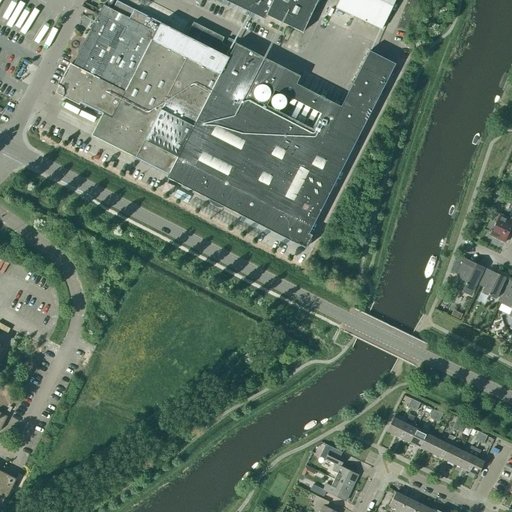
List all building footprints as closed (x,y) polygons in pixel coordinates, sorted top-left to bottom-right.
[(0,0),(0,22),(6,26),(9,21),(30,32),(27,38),(41,45),(54,20),(48,17),(47,20),(31,11),(33,7),(18,0),(0,0)] [(88,23),(97,0),(91,0),(83,21),(88,23)] [(317,0),(232,0),(302,33),(317,0)] [(381,30),(395,0),(339,0),(335,8),(381,30)] [(186,36),(116,1),(112,10),(103,5),(84,43),(83,43),(82,44),(81,45),(80,46),(79,46),(79,47),(78,48),(78,49),(78,51),(78,52),(78,53),(78,54),(72,65),(70,64),(59,85),(58,85),(57,85),(58,86),(55,93),(62,97),(61,98),(62,98),(62,97),(79,105),(80,103),(102,114),(91,136),(303,244),(395,65),(369,51),(340,107),(296,84),(299,77),(235,44),(236,42),(229,38),(226,44),(234,48),(233,49),(221,43),(224,38),(193,23),(186,36)] [(22,54),(28,40),(1,30),(0,33),(0,43),(4,45),(7,39),(12,40),(8,49),(22,54)] [(479,190),(484,193),(487,186),(482,184),(479,190)] [(511,228),(511,208),(511,209),(507,218),(499,215),(496,222),(497,223),(492,236),(505,242),(511,228)] [(483,268),(470,262),(464,259),(457,275),(463,277),(460,282),(462,283),(458,290),(469,295),(473,288),(474,288),(483,268)] [(493,273),(487,270),(480,285),(485,288),(483,292),(497,299),(506,278),(493,272),(493,273)] [(511,281),(510,281),(500,303),(511,308),(511,310),(510,315),(511,316),(511,281)] [(420,403),(415,401),(411,409),(416,412),(420,403)] [(442,414),(437,412),(434,420),(438,422),(442,414)] [(398,438),(405,423),(393,418),(386,433),(398,438)] [(398,438),(409,444),(416,429),(405,423),(398,438)] [(464,425),(460,423),(456,431),(461,433),(464,425)] [(416,429),(409,444),(420,449),(427,434),(416,429)] [(438,440),(427,434),(420,449),(431,455),(438,440)] [(482,434),(478,442),(483,444),(487,436),(482,434)] [(431,455),(442,460),(449,445),(450,445),(454,437),(449,435),(445,443),(438,440),(431,455)] [(317,450),(323,447),(320,442),(314,446),(317,450)] [(449,445),(442,460),(454,465),(461,450),(450,445),(449,445)] [(337,473),(334,480),(350,488),(353,481),(355,482),(358,475),(340,467),(344,459),(335,454),(329,451),(330,449),(325,446),(320,457),(325,459),(325,460),(335,465),(332,471),(337,473)] [(472,456),(461,450),(454,465),(465,471),(472,456)] [(484,462),(472,456),(465,471),(477,476),(484,462)] [(316,472),(305,466),(301,475),(305,477),(307,472),(314,476),(316,472)] [(0,504),(2,506),(16,479),(0,471),(0,504)] [(350,488),(334,480),(331,486),(326,484),(323,490),(313,485),(310,490),(323,497),(326,492),(345,501),(349,495),(347,494),(350,488)] [(400,511),(407,498),(395,493),(389,506),(396,509),(394,511),(400,511),(401,511),(400,511)] [(322,509),(320,511),(334,511),(325,507),(328,502),(316,496),(312,504),(322,509)] [(413,511),(418,504),(407,498),(400,511),(401,511),(413,511)]
